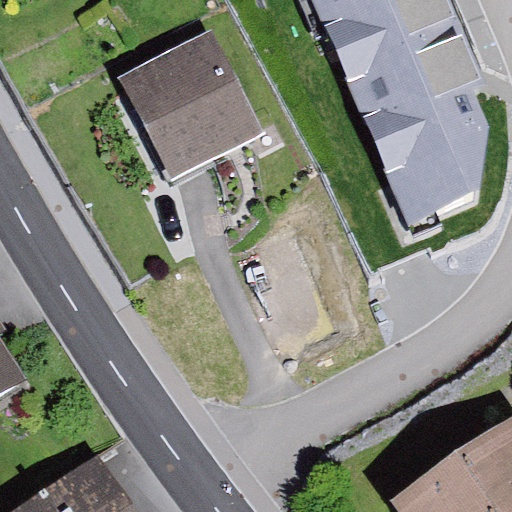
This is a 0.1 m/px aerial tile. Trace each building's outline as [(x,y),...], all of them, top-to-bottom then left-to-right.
[(430,0),(289,0),(408,275),(468,234),(490,170),(485,112),(430,0)] [(209,51),(123,93),(170,188),(256,146),(209,51)] [(0,404),(30,387),(0,335),(0,404)] [(511,511),(511,437),(405,511),(511,511)] [(125,511),(98,473),(42,511),(125,511)]
